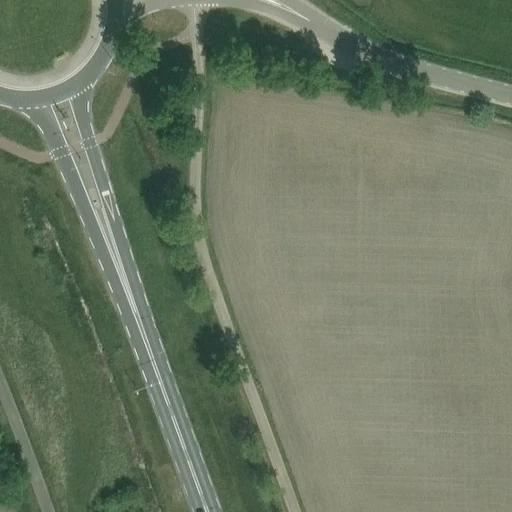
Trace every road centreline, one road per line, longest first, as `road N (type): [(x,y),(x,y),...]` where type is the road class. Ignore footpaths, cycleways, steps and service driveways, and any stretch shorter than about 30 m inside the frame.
road 1 (unclassified): [(290,511),(200,236),(193,0)]
road 2 (primary): [(145,356),(74,84)]
road 3 (primary): [(32,100),(145,356)]
road 4 (unclassified): [(511,95),(382,58),(257,0)]
road 5 (primary): [(201,511),(145,356)]
road 6 (unclassified): [(43,511),(0,394)]
